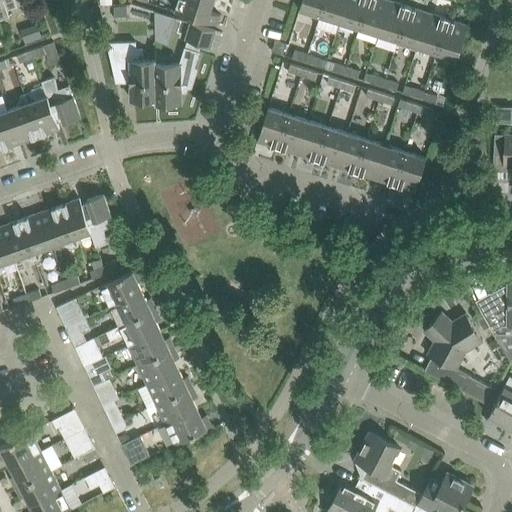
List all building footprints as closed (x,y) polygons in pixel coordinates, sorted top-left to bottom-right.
[(0,0),(0,19),(9,16),(7,9),(17,6),(15,0),(0,0)] [(210,11),(213,0),(211,0),(178,0),(176,11),(217,24),(220,14),(210,11)] [(302,0),(300,8),(319,14),(323,0),(302,0)] [(345,0),(323,0),(319,14),(339,21),(345,0)] [(367,0),(345,0),(339,21),(359,27),(367,0)] [(388,0),(367,0),(359,27),(379,33),(388,0)] [(409,6),(390,0),(388,0),(379,33),(398,39),(409,6)] [(126,6),(113,7),(113,17),(126,17),(126,6)] [(418,46),(429,12),(409,6),(398,39),(418,46)] [(177,17),(154,10),(155,40),(168,44),(177,17)] [(438,52),(448,18),(429,12),(418,46),(438,52)] [(468,24),(448,18),(438,52),(457,58),(468,24)] [(156,63),(156,102),(167,101),(168,105),(177,105),(178,101),(181,101),(181,92),(187,91),(191,77),(195,77),(198,68),(195,66),(200,51),(199,51),(201,44),(210,47),(215,30),(191,22),(186,39),(188,40),(186,47),(185,46),(180,63),(156,63)] [(287,43),(281,41),(275,39),(272,50),(283,54),(287,43)] [(156,102),(156,63),(156,59),(143,60),(143,48),(136,48),(136,41),(107,42),(115,76),(116,76),(116,73),(131,73),(131,98),(143,98),(145,102),(156,102)] [(54,42),(43,46),(46,54),(50,65),(61,61),(54,42)] [(43,46),(35,49),(38,57),(46,54),(43,46)] [(17,56),(20,63),(38,57),(35,49),(17,56)] [(292,57),(305,61),(307,53),(294,49),(292,57)] [(305,61),(324,67),(327,59),(307,53),(305,61)] [(327,59),(324,67),(344,73),(347,66),(327,59)] [(288,71),(300,75),(303,67),(290,63),(288,71)] [(357,77),(359,70),(347,66),(344,73),(357,77)] [(314,79),(316,71),(303,67),(300,75),(314,79)] [(363,79),(384,86),(386,78),(365,72),(363,79)] [(54,76),(46,79),(61,120),(64,119),(65,122),(81,116),(66,74),(55,78),(54,76)] [(326,83),(340,87),(342,79),(329,75),(326,83)] [(396,90),(399,83),(386,78),(384,86),(396,90)] [(28,92),(25,93),(40,135),(60,128),(58,121),(61,120),(46,79),(41,81),(47,96),(36,100),(34,96),(29,93),(28,92)] [(352,91),(355,83),(342,79),(340,87),(352,91)] [(402,91),(423,98),(425,91),(404,84),(402,91)] [(365,95),(379,99),(382,92),(368,88),(365,95)] [(423,98),(435,102),(437,94),(425,91),(423,98)] [(392,103),(394,96),(382,92),(379,99),(392,103)] [(21,142),(40,135),(25,93),(20,95),(20,96),(18,102),(19,105),(9,109),(21,142)] [(397,105),(419,112),(421,103),(400,97),(397,105)] [(430,116),(433,107),(421,103),(419,112),(430,116)] [(258,140),(277,146),(288,113),(268,107),(258,140)] [(0,145),(1,149),(21,142),(9,109),(0,112),(0,145)] [(277,146),(297,153),(308,119),(288,113),(277,146)] [(327,126),(308,119),(297,153),(317,159),(327,126)] [(347,132),(327,126),(317,159),(337,165),(347,132)] [(367,138),(347,132),(337,165),(356,172),(367,138)] [(367,138),(356,172),(376,178),(387,144),(367,138)] [(376,178),(396,184),(406,151),(387,144),(376,178)] [(426,157),(406,151),(396,184),(415,190),(426,157)] [(88,202),(85,203),(100,244),(108,242),(107,239),(118,235),(103,193),(87,199),(88,202)] [(82,204),(80,197),(60,204),(75,247),(79,245),(78,244),(81,239),(80,235),(90,231),(96,246),(100,244),(85,203),(82,204)] [(60,204),(41,211),(53,244),(63,241),(64,245),(70,247),(70,248),(75,247),(60,204)] [(53,244),(41,211),(22,218),(37,260),(40,259),(40,258),(43,252),(41,249),(53,244)] [(37,260),(22,218),(2,225),(14,258),(25,254),(26,258),(32,261),(32,262),(37,260)] [(14,258),(2,225),(0,225),(0,273),(2,273),(2,272),(4,266),(3,262),(14,258)] [(93,278),(110,272),(107,264),(103,266),(100,259),(91,262),(94,269),(90,270),(93,278)] [(116,261),(107,264),(110,272),(119,268),(116,261)] [(101,285),(111,305),(142,290),(138,281),(143,279),(137,267),(101,285)] [(78,275),(65,279),(68,287),(80,282),(78,275)] [(54,292),(68,287),(65,279),(51,284),(54,292)] [(490,291),(476,299),(486,317),(493,329),(503,324),(511,324),(511,280),(509,281),(509,287),(493,296),(490,291)] [(39,288),(26,293),(29,300),(42,296),(39,288)] [(147,299),(142,290),(111,305),(120,324),(156,307),(151,297),(147,299)] [(16,305),(29,300),(26,293),(13,298),(16,305)] [(66,326),(86,317),(76,296),(57,306),(66,326)] [(106,330),(110,339),(124,332),(129,344),(161,329),(157,320),(161,318),(156,307),(120,324),(106,330)] [(453,319),(442,309),(423,330),(433,340),(427,353),(446,363),(439,377),(484,401),(491,386),(452,365),(460,351),(480,335),(465,311),(453,319)] [(86,317),(66,326),(75,345),(87,340),(83,332),(91,328),(86,317)] [(161,329),(129,344),(138,363),(175,346),(170,336),(165,338),(161,329)] [(75,345),(85,365),(96,359),(87,340),(75,345)] [(138,363),(148,383),(179,368),(175,359),(180,357),(175,346),(138,363)] [(96,359),(85,365),(94,384),(110,377),(110,376),(105,378),(102,372),(112,367),(106,354),(96,359)] [(179,368),(148,383),(157,403),(193,385),(188,375),(184,377),(179,368)] [(497,425),(499,421),(508,426),(511,418),(511,375),(510,375),(486,420),(497,425)] [(114,399),(119,396),(110,377),(94,384),(98,394),(103,404),(114,399)] [(193,385),(157,403),(166,422),(198,407),(194,398),(198,396),(193,385)] [(114,399),(103,404),(112,423),(124,418),(120,410),(119,410),(114,399)] [(57,427),(59,426),(65,438),(85,427),(75,407),(53,419),(57,427)] [(202,416),(198,407),(166,422),(176,442),(212,425),(207,414),(202,416)] [(124,418),(112,423),(116,432),(128,426),(124,418)] [(65,438),(75,457),(84,452),(95,446),(85,427),(65,438)] [(6,457),(11,465),(42,450),(31,430),(0,445),(0,456),(1,459),(6,457)] [(366,464),(359,476),(372,482),(416,505),(423,492),(397,479),(401,470),(391,464),(400,447),(370,431),(355,458),(366,464)] [(150,454),(140,434),(121,443),(131,463),(150,454)] [(95,446),(84,452),(88,460),(99,454),(95,446)] [(15,474),(11,477),(16,487),(51,469),(42,450),(11,465),(15,474)] [(91,488),(100,483),(104,491),(115,485),(105,466),(85,476),(91,488)] [(61,488),(51,469),(16,487),(21,497),(26,495),(30,504),(61,488)] [(432,477),(431,477),(423,492),(416,505),(412,511),(429,511),(431,508),(438,511),(459,511),(466,501),(464,501),(472,485),(447,472),(432,500),(423,495),(432,477)] [(381,511),(386,511),(390,506),(401,511),(412,511),(416,505),(372,482),(366,492),(343,480),(327,511),(328,511),(371,511),(374,508),(381,511)] [(63,511),(72,508),(61,488),(30,504),(34,511),(63,511)]
